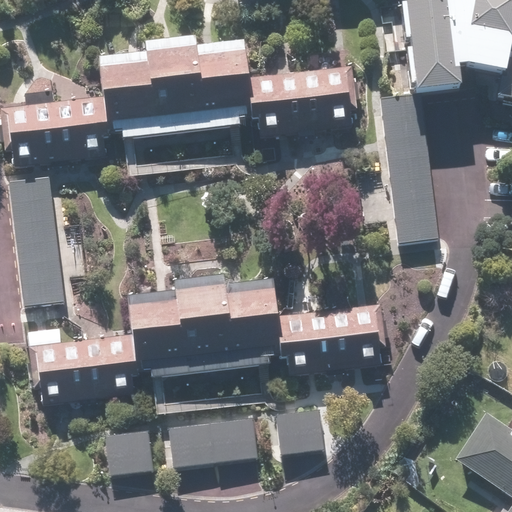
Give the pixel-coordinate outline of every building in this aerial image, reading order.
[(376,104),(393,246),(436,242),(419,100),(448,97),(444,78),(457,73),(497,81),(510,10),(511,2),(491,0),(462,0),(451,4),(450,0),(388,0),(401,100),(376,104)] [(511,9),(510,10),(497,81),(493,105),(511,108),(511,9)] [(0,118),(0,155),(2,171),(96,158),(94,147),(248,126),(251,146),(354,133),(345,66),(250,79),(252,97),(239,99),(232,46),(189,52),(187,40),(129,48),(130,61),(83,67),(89,107),(0,118)] [(47,179),(6,184),(20,308),(61,303),(47,179)] [(29,357),(36,408),(130,396),(128,385),(282,364),(284,384),(387,370),(378,304),(283,317),(286,335),(273,336),(266,284),(222,290),(221,278),(163,286),(164,298),(117,304),(123,344),(29,357)] [(316,415),(276,420),(280,458),(320,453),(316,415)] [(511,511),(511,431),(508,438),(478,419),(448,467),(511,506),(507,511),(511,511)] [(167,431),(172,474),(261,464),(256,421),(167,431)] [(147,438),(107,443),(112,480),(151,476),(147,438)]
